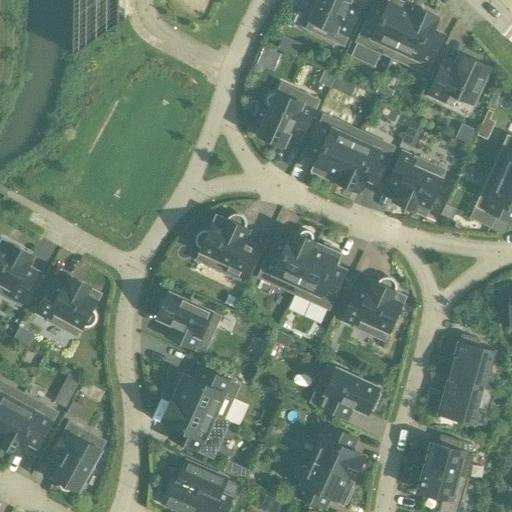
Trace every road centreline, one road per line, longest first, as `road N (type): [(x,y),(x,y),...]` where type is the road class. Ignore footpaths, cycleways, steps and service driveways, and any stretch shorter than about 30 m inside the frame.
road 1 (residential): [(119,511),(134,434),(124,349),(136,268)]
road 2 (residential): [(434,310),(383,511)]
road 3 (residential): [(407,237),(327,213),(261,180)]
road 4 (residential): [(221,117),(230,69),(266,0)]
